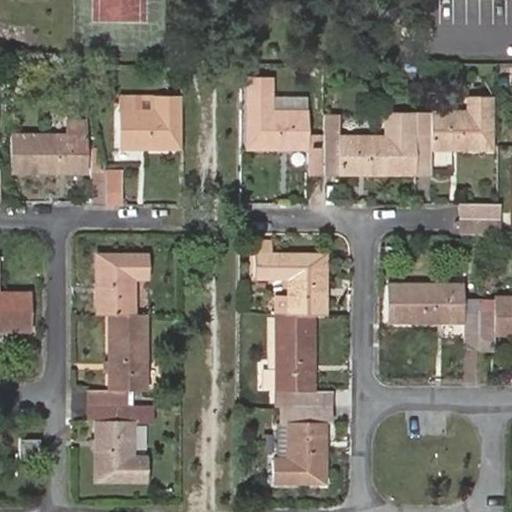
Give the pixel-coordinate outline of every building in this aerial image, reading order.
[(511,65),(498,63),(499,91),(511,92),(511,65)] [(92,82),(104,83),(103,68),(91,67),(92,82)] [(45,83),(64,83),(64,71),(45,70),(45,83)] [(273,78),(246,78),(246,148),(306,149),(306,174),(430,173),(430,151),(491,150),(492,96),(465,96),(465,110),(430,110),(430,112),(382,112),(382,133),(338,133),(337,115),(323,115),(322,134),(306,135),(306,97),(272,97),(273,78)] [(119,98),(119,115),(156,116),(156,97),(119,98)] [(156,116),(119,115),(119,148),(178,147),(177,98),(156,97),(156,116)] [(10,134),(10,174),(85,174),(86,120),(65,121),(65,134),(10,134)] [(89,203),(119,203),(119,170),(102,170),(101,149),(90,149),(89,203)] [(458,203),(457,234),(497,234),(497,203),(458,203)] [(510,214),(500,214),(500,232),(510,232),(510,214)] [(284,456),(275,456),(271,456),(271,482),(324,483),(323,422),(328,422),(329,390),(313,390),(313,315),(325,315),(325,252),(272,252),(272,244),(253,244),(253,252),(253,280),(284,280),(284,296),(285,314),(273,315),(274,407),(279,407),(279,421),(284,421),(284,456)] [(147,252),(95,252),(95,314),(108,314),(106,390),(87,390),(87,421),(92,421),(93,481),(146,481),(146,455),(135,455),(135,406),(132,406),(132,390),(146,390),(147,314),(134,315),(134,280),(146,280),(147,252)] [(511,295),(493,295),(493,298),(462,298),(461,282),(387,283),(387,322),(462,323),(462,350),(492,351),(492,336),(511,335),(511,295)] [(0,331),(29,332),(29,291),(0,291),(0,331)] [(285,314),(284,296),(273,296),(273,315),(285,314)] [(149,406),(135,406),(135,424),(149,424),(149,406)] [(438,429),(438,417),(413,417),(413,429),(438,429)] [(275,421),(275,456),(284,456),(284,421),(279,421),(275,421)] [(38,441),(20,441),(20,458),(39,458),(38,441)]
